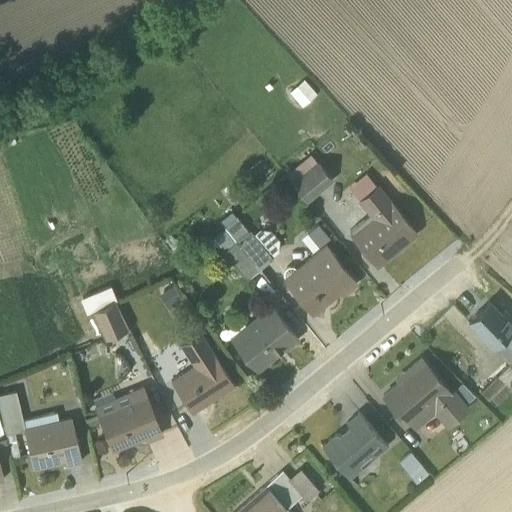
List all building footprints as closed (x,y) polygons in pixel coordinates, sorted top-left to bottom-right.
[(290,87),(302,102),(317,90),(304,75),(290,87)] [(42,132),(13,142),(19,159),(48,149),(42,132)] [(306,201),(333,178),(310,151),(283,173),(306,201)] [(414,231),(375,184),(356,199),(367,212),(348,229),(376,263),(414,231)] [(222,225),(234,240),(257,268),(271,256),(236,214),(222,225)] [(311,227),(321,239),(330,232),(320,219),(311,227)] [(257,268),(234,240),(222,250),(245,278),(257,268)] [(281,272),(283,277),(312,312),(338,290),(340,292),(354,280),(324,243),(294,266),(289,264),(284,267),(281,272)] [(128,327),(107,284),(82,295),(103,338),(128,327)] [(180,297),(170,284),(157,294),(167,307),(180,297)] [(511,318),(503,309),(499,313),(488,301),(467,321),(492,347),(493,345),(508,361),(478,390),(493,405),(511,386),(511,318)] [(269,302),(227,336),(254,369),(296,335),(269,302)] [(233,383),(199,328),(177,342),(191,364),(170,379),(191,411),(233,383)] [(400,411),(413,427),(432,411),(444,426),(468,406),(452,388),(449,391),(420,356),(405,369),(408,372),(381,394),(398,413),(400,411)] [(142,385),(95,403),(111,447),(132,439),(131,437),(143,433),(145,438),(160,432),(142,385)] [(23,426),(32,465),(64,458),(65,462),(80,458),(70,414),(58,417),(56,410),(21,418),(15,389),(0,392),(0,412),(10,455),(18,453),(12,429),(23,426)] [(336,431),(321,444),(349,477),(387,444),(357,409),(344,420),(348,425),(338,433),(336,431)] [(0,476),(3,476),(0,464),(0,456),(9,455),(4,435),(0,436),(0,476)] [(409,450),(398,460),(415,481),(426,472),(409,450)] [(281,469),(231,511),(291,511),(287,506),(302,493),(281,469)]
